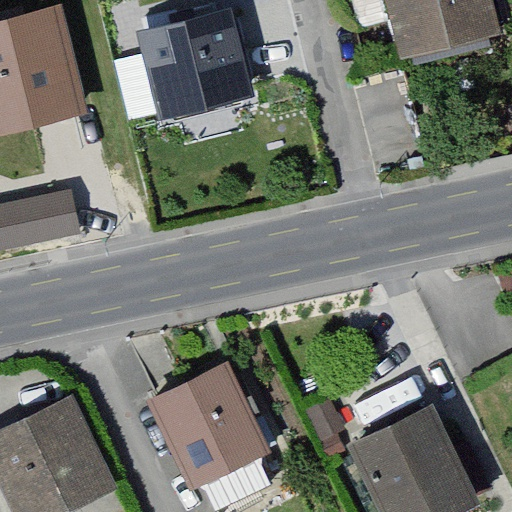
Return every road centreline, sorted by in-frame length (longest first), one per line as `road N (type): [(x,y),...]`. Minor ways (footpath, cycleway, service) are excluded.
road 1 (tertiary): [(377,233),(0,312)]
road 2 (residential): [(316,0),(377,233)]
road 3 (tertiary): [(511,204),(377,233)]
